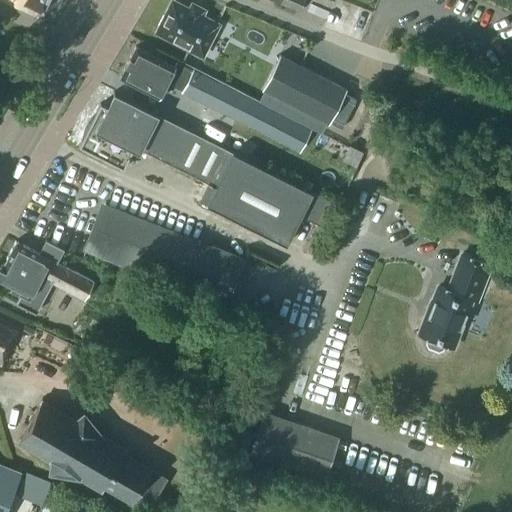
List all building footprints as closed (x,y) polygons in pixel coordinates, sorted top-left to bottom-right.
[(42,11),(47,0),(6,0),(20,7),(22,2),(42,11)] [(273,0),(300,11),(304,0),(273,0)] [(204,55),(219,26),(176,4),(169,17),(166,16),(160,27),(163,29),(161,32),(204,55)] [(158,96),(165,82),(300,150),(310,128),(176,60),(174,65),(135,45),(120,77),(158,96)] [(328,121),(345,87),(279,53),(262,88),(328,121)] [(100,102),(78,145),(123,167),(134,145),(215,185),(206,202),(286,242),(301,214),(320,224),(332,200),(114,91),(107,106),(100,102)] [(202,116),(196,128),(227,143),(233,131),(202,116)] [(228,303),(246,258),(106,202),(87,249),(228,303)] [(2,263),(1,264),(0,264),(0,282),(21,294),(17,301),(36,311),(52,281),(84,298),(94,280),(57,261),(64,248),(45,239),(39,252),(16,240),(3,263),(2,263)] [(466,318),(469,310),(468,307),(471,298),(477,300),(492,263),(463,252),(453,278),(458,280),(454,290),(440,284),(427,318),(431,320),(426,334),(429,336),(427,340),(429,345),(439,349),(443,347),(445,342),(453,345),(463,319),(466,318)] [(0,363),(19,328),(0,318),(0,363)] [(149,466),(149,465),(121,449),(123,445),(101,432),(83,412),(74,417),(40,397),(17,438),(51,458),(49,469),(78,474),(100,486),(102,483),(130,499),(136,489),(153,498),(166,475),(149,466)] [(326,475),(339,435),(264,409),(250,449),(326,475)] [(0,511),(3,511),(21,470),(0,462),(0,511)]
